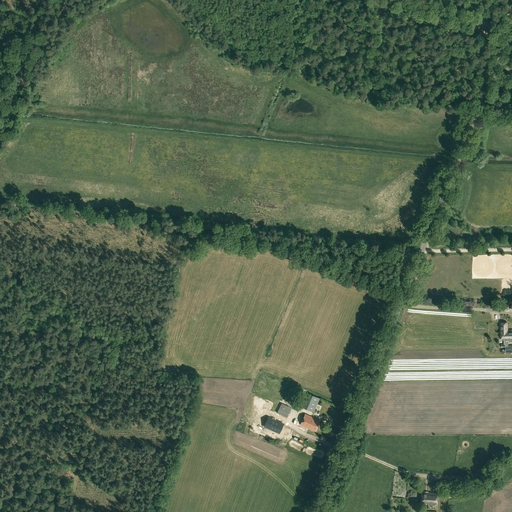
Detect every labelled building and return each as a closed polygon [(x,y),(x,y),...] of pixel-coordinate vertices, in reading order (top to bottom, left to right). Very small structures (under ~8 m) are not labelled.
[(511,345),(508,346),(508,340),(511,340),(511,330),(507,330),(507,322),(501,322),(501,340),(504,340),(504,344),(501,344),(501,347),(505,347),(505,352),(511,352),(511,345)] [(319,398),(308,394),(302,407),(313,412),(319,398)] [(314,432),(319,421),(305,414),(300,425),(314,432)] [(284,423),(271,417),(271,418),(268,425),(273,428),(273,429),(280,432),(284,423)] [(279,460),(282,455),(276,451),(273,456),(279,460)] [(437,505),(437,493),(421,492),(421,504),(437,505)]
